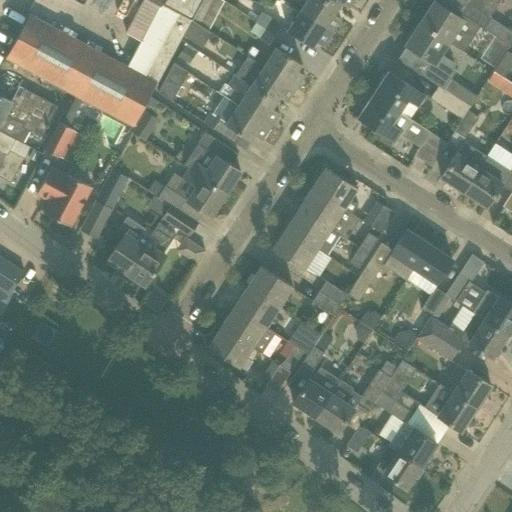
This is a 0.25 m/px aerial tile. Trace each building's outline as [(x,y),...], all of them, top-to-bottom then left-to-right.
[(165,0),(163,4),(192,20),(202,2),(202,0),(165,0)] [(339,9),(324,0),(306,0),(300,11),(332,32),(341,19),(333,14),(336,9),(338,10),(339,9)] [(352,0),(324,0),(339,9),(339,8),(338,7),(341,3),(348,7),(352,0)] [(490,17),(501,0),(470,0),(469,3),(490,17)] [(435,1),(420,22),(449,42),(463,20),(435,1)] [(218,12),(202,2),(192,20),(208,31),(218,12)] [(511,42),(511,31),(490,17),(469,3),(462,14),(510,45),(511,42)] [(163,4),(128,68),(158,83),(170,60),(183,35),(192,20),(163,4)] [(332,32),(300,11),(287,31),(314,48),(315,46),(313,45),(316,41),(323,45),(332,32)] [(158,83),(128,68),(27,14),(27,16),(28,17),(7,56),(6,55),(5,57),(6,58),(6,59),(7,60),(8,58),(21,65),(20,67),(22,67),(22,66),(135,126),(154,90),(158,83)] [(265,28),(275,35),(282,25),(272,18),(265,28)] [(208,31),(192,20),(183,35),(203,48),(211,33),(208,31)] [(449,42),(420,22),(406,45),(431,62),(422,75),(438,86),(444,89),(455,71),(454,63),(441,54),(449,42)] [(252,34),(259,38),(265,28),(259,24),(252,34)] [(275,35),(265,28),(259,38),(269,45),(275,35)] [(264,67),(295,88),(304,75),(297,70),(300,65),(302,66),(302,65),(276,47),(264,67)] [(494,72),(505,78),(511,66),(511,53),(508,51),(494,72)] [(235,75),(277,103),(278,102),(276,101),(279,96),(286,101),(295,88),(264,67),(247,56),(235,75)] [(170,60),(158,83),(154,90),(173,102),(188,72),(170,60)] [(383,83),(375,95),(400,112),(410,119),(425,96),(388,71),(381,82),(383,83)] [(511,83),(505,78),(494,72),(488,82),(505,93),(511,83)] [(238,104),(270,126),(279,113),(272,108),(275,103),(276,104),(277,103),(235,75),(229,85),(244,95),(238,104)] [(462,119),(468,111),(470,107),(444,89),(438,86),(430,98),(462,119)] [(15,103),(0,95),(0,129),(16,139),(22,127),(41,137),(58,106),(24,88),(15,103)] [(395,142),(402,131),(392,125),(400,112),(375,95),(367,108),(365,107),(358,117),(395,142)] [(220,121),(252,142),(253,140),(251,139),(254,135),(261,139),(270,126),(238,104),(237,106),(225,98),(213,115),(210,113),(203,122),(214,130),(220,121)] [(465,137),(478,117),(468,111),(462,119),(454,131),(465,137)] [(59,122),(45,150),(59,157),(73,129),(59,122)] [(139,122),(132,133),(145,141),(152,130),(139,122)] [(10,151),(16,139),(0,129),(0,164),(1,165),(0,167),(0,177),(11,183),(24,158),(10,151)] [(220,143),(204,132),(197,143),(204,148),(189,170),(226,194),(240,171),(217,156),(216,156),(213,154),(220,143)] [(414,155),(431,166),(447,143),(430,132),(414,155)] [(487,156),(464,141),(441,177),(464,192),(487,156)] [(29,157),(35,161),(40,153),(33,149),(29,157)] [(487,156),(464,192),(486,207),(510,171),(487,156)] [(50,201),(44,212),(71,226),(92,186),(65,172),(65,174),(51,167),(36,194),(50,201)] [(325,167),(312,188),(352,214),(359,205),(350,199),(357,188),(325,167)] [(211,217),(226,194),(189,170),(183,178),(174,172),(158,198),(170,206),(170,205),(176,209),(183,199),(211,217)] [(352,214),(312,188),(299,207),(341,235),(354,215),(352,214)] [(511,212),(511,210),(511,192),(503,207),(511,212)] [(96,200),(90,212),(81,230),(96,237),(111,208),(96,200)] [(197,223),(176,209),(170,205),(170,206),(163,216),(170,221),(168,225),(184,231),(189,234),(197,223)] [(395,212),(384,205),(371,226),(381,233),(395,212)] [(299,207),(285,228),(318,250),(327,256),(341,235),(299,207)] [(124,235),(106,260),(118,268),(116,272),(124,277),(153,233),(127,216),(117,231),(124,235)] [(305,270),(318,250),(285,228),(272,248),(305,270)] [(406,280),(429,244),(407,229),(393,250),(383,265),(406,280)] [(153,233),(124,277),(130,281),(133,278),(145,286),(165,256),(153,248),(160,237),(153,233)] [(359,248),(368,254),(377,239),(368,233),(359,248)] [(424,278),(436,285),(437,284),(436,283),(452,259),(429,244),(406,280),(418,287),(424,278)] [(368,254),(359,248),(349,262),(359,268),(368,254)] [(24,271),(0,255),(0,286),(10,293),(24,271)] [(359,301),(381,267),(370,260),(348,294),(359,301)] [(293,286),(261,265),(247,286),(280,307),(293,286)] [(485,292),(471,282),(470,282),(469,281),(458,274),(445,294),(451,298),(456,301),(455,301),(462,306),(472,312),(485,292)] [(326,281),(319,292),(340,305),(347,295),(326,281)] [(247,286),(234,305),(266,326),(280,307),(247,286)] [(430,295),(422,308),(433,315),(445,294),(435,287),(430,295)] [(153,288),(144,303),(158,312),(167,298),(153,288)] [(475,314),(507,335),(511,327),(511,305),(487,289),(485,292),(472,312),(475,314)] [(340,305),(319,292),(313,302),(333,316),(340,305)] [(234,305),(221,326),(258,350),(258,351),(262,353),(275,333),(266,326),(234,305)] [(431,316),(424,327),(457,349),(464,339),(492,358),(507,335),(475,314),(460,335),(431,316)] [(302,321),(293,334),(313,347),(313,346),(321,333),(302,321)] [(258,350),(221,326),(207,347),(239,368),(246,356),(252,360),(258,351),(258,350)] [(417,337),(444,355),(451,359),(457,349),(424,327),(417,337)] [(305,352),(295,345),(285,360),(295,366),(305,352)] [(323,353),(313,346),(313,347),(301,365),(302,366),(311,372),(323,353)] [(280,365),(266,385),(277,393),(290,372),(280,365)] [(467,370),(466,372),(456,365),(442,386),(476,408),(491,386),(467,370)] [(315,417),(339,380),(320,368),(312,380),(309,379),(293,402),(315,417)] [(379,370),(375,375),(388,383),(391,378),(379,370)] [(382,393),(388,383),(375,375),(357,403),(369,412),(375,403),(382,393)] [(315,417),(338,432),(354,408),(353,407),(352,407),(345,403),(353,391),(352,388),(340,380),(339,380),(315,417)] [(388,383),(382,393),(415,415),(421,405),(388,383)] [(461,431),(476,408),(442,386),(440,384),(432,396),(425,407),(461,431)] [(408,425),(415,415),(382,393),(375,403),(391,414),(408,425)] [(388,445),(421,467),(436,443),(408,425),(391,414),(378,434),(390,442),(388,445)] [(370,433),(359,426),(356,430),(355,431),(346,446),(357,453),(370,433)] [(422,467),(421,467),(388,445),(380,458),(381,459),(375,468),(383,473),(407,489),(413,479),(414,479),(418,479),(423,471),(422,467)]
